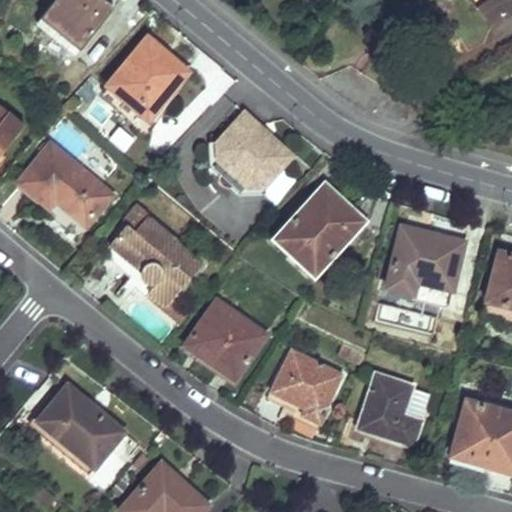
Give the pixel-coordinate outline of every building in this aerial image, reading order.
[(78,49),(95,28),(111,8),(101,0),(54,0),(40,17),(78,49)] [(511,0),(476,0),(472,3),(486,20),(511,0)] [(106,85),(126,102),(147,119),(186,73),(147,38),(106,85)] [(62,107),(66,110),(70,113),(80,103),(73,95),(62,107)] [(0,152),(24,123),(0,103),(0,152)] [(291,155),(243,112),(216,142),(216,160),(223,167),(219,171),(219,172),(218,173),(218,174),(217,175),(217,177),(217,178),(217,180),(217,181),(217,182),(218,184),(218,185),(219,186),(220,186),(221,187),(223,188),(224,189),(225,189),(226,189),(228,189),(229,189),(230,189),(232,188),(233,188),(234,187),(235,186),(240,181),(247,188),(265,186),(291,155)] [(216,142),(207,142),(207,169),(217,177),(217,175),(218,174),(218,173),(219,172),(219,171),(223,167),(216,160),(216,142)] [(55,200),(70,212),(84,225),(109,194),(50,144),(18,181),(50,208),(55,200)] [(266,194),(265,186),(247,188),(240,181),(235,186),(234,187),(233,188),(232,188),(230,189),(240,198),(266,194)] [(326,263),(332,269),(337,274),(355,253),(344,243),(364,221),(324,183),(272,238),(313,277),(326,263)] [(135,233),(148,216),(135,205),(119,223),(124,228),(126,225),(135,233)] [(138,270),(138,271),(138,273),(139,275),(139,277),(141,279),(142,280),(144,282),(145,283),(147,283),(150,284),(152,284),(147,291),(164,305),(200,261),(148,216),(135,233),(126,225),(124,228),(109,246),(138,270)] [(412,298),(429,303),(446,307),(462,241),(401,224),(386,287),(413,293),(412,298)] [(511,308),(511,254),(498,251),(485,300),(511,308)] [(511,308),(485,300),(480,315),(511,323),(511,308)] [(185,344),(209,361),(234,377),(263,334),(215,301),(185,344)] [(320,424),(324,415),(329,407),(325,405),(342,373),(291,347),(265,397),(320,424)] [(411,446),(416,433),(420,420),(401,414),(410,384),(376,374),(357,426),(411,446)] [(93,466),(107,449),(122,432),(66,385),(37,420),(93,466)] [(511,472),(511,412),(465,399),(450,455),(511,472)] [(120,511),(202,511),(208,505),(160,463),(118,510),(120,511)]
